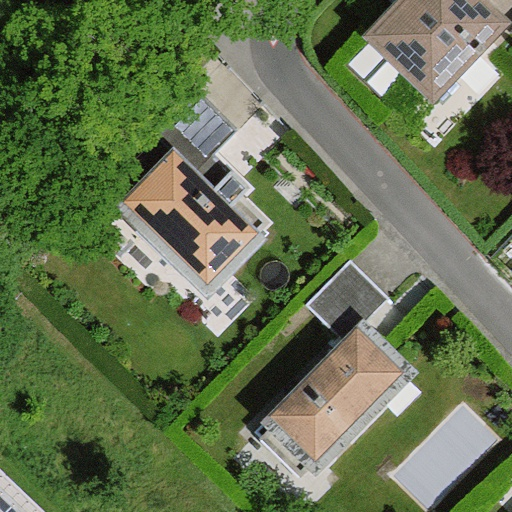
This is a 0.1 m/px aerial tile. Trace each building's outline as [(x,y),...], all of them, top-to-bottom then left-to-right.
[(505,26),(477,0),(411,0),(374,38),(412,74),(436,97),(505,26)] [(412,74),(374,38),(348,66),(385,102),(412,74)] [(212,163),(240,135),(199,94),(159,136),(175,153),(198,175),(212,163)] [(198,175),(175,153),(125,203),(210,286),(259,236),(198,175)] [(198,175),(259,236),(271,224),(245,199),(252,192),(235,174),(229,179),(212,163),(198,175)] [(347,343),(363,330),(391,300),(354,261),(309,307),(347,343)] [(405,374),(363,330),(347,343),(294,396),(301,404),(263,441),(304,477),(405,374)] [(32,511),(0,481),(0,511),(32,511)]
